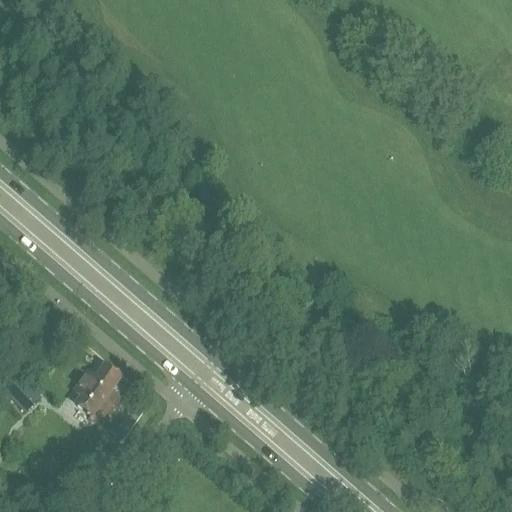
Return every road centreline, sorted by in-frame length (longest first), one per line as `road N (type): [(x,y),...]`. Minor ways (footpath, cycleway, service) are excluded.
road 1 (primary): [(212,355),(0,174)]
road 2 (primary): [(0,222),(189,383)]
road 3 (primary): [(393,511),(212,355)]
road 4 (primary): [(189,383),(336,511)]
road 5 (unclassified): [(104,511),(189,383)]
